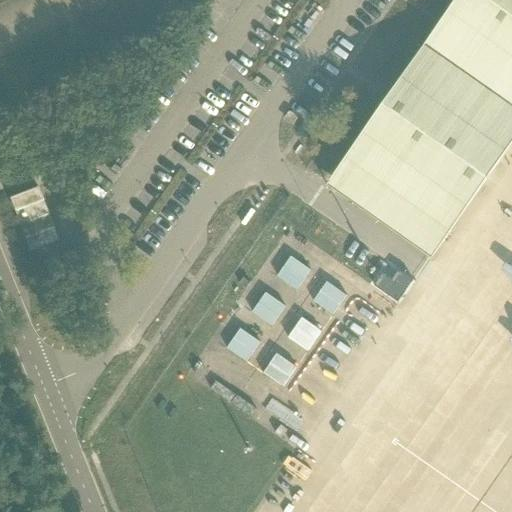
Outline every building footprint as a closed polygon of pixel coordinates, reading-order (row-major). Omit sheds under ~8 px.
[(511,0),(456,0),(327,186),(432,259),(511,144),(511,0)] [(9,198),(30,252),(58,241),(37,187),(9,198)] [(395,318),(287,242),(187,385),(295,460),(395,318)] [(391,283),(382,276),(373,290),(396,305),(411,283),(397,274),(391,283)] [(251,283),(244,279),(240,285),(247,289),(251,283)]
